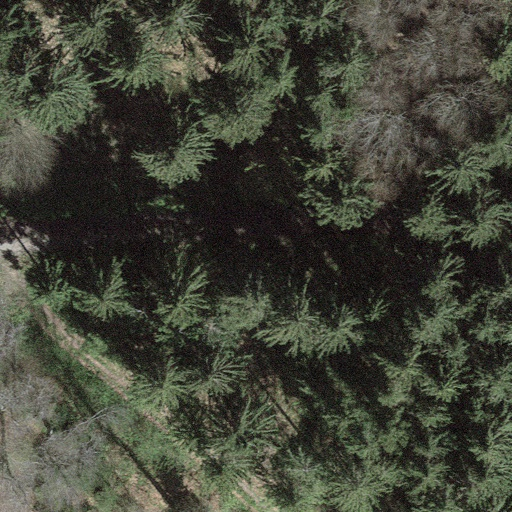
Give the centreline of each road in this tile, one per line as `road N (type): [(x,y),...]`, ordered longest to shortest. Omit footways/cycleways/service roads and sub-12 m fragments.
road 1 (track): [(0,239),(511,212)]
road 2 (track): [(0,271),(271,511)]
